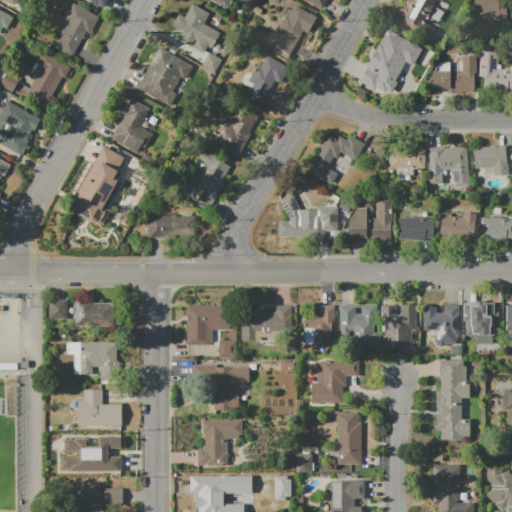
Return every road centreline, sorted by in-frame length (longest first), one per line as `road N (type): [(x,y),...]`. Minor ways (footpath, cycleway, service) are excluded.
road 1 (residential): [(149,0),(13,245),(14,270)]
road 2 (residential): [(225,269),(363,0)]
road 3 (residential): [(225,269),(511,269)]
road 4 (residential): [(156,511),(158,269)]
road 5 (residential): [(312,93),(372,119),(511,119)]
road 6 (residential): [(14,270),(158,269)]
road 7 (residential): [(402,511),(404,386)]
